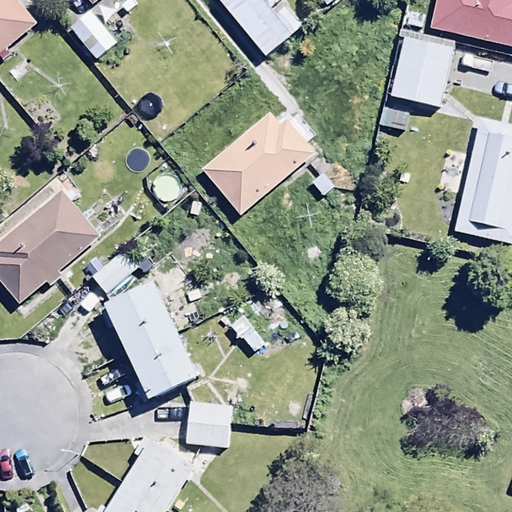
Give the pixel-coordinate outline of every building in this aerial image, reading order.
[(32,27),(8,0),(0,0),(0,55),(4,61),(13,54),(7,48),(32,27)] [(276,18),(262,0),(219,0),(218,1),(262,60),(303,29),(288,9),(276,18)] [(511,0),(431,0),(426,30),(511,46),(511,0)] [(92,11),(69,30),(96,61),(118,42),(92,11)] [(454,44),(402,33),(389,99),(440,109),(454,44)] [(203,169),(242,215),(311,155),(282,121),(277,126),(267,114),(203,169)] [(511,123),(478,116),(453,231),(511,243),(511,123)] [(59,189),(0,237),(0,283),(18,305),(42,285),(46,291),(64,277),(58,270),(99,236),(59,189)] [(106,295),(138,267),(122,249),(90,277),(106,295)] [(155,284),(107,306),(150,400),(198,379),(155,284)] [(230,406),(185,402),(181,447),(227,451),(230,406)] [(163,511),(194,461),(153,437),(150,441),(140,435),(129,454),(134,457),(103,509),(97,505),(93,511),(163,511)]
